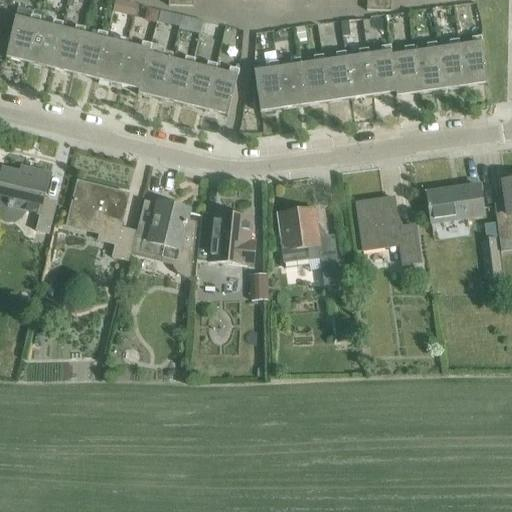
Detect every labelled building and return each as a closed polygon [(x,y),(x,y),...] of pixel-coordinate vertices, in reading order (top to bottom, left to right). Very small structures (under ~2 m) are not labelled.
[(390,0),(366,0),(366,11),(390,11),(390,0)] [(6,59),(29,65),(38,24),(39,25),(40,20),(32,18),(33,13),(18,10),(6,59)] [(160,13),(157,24),(168,26),(171,16),(160,13)] [(203,23),(181,17),(178,30),(200,35),(203,23)] [(38,24),(29,65),(51,70),(60,30),(61,30),(62,25),(54,23),(52,28),(39,25),(38,24)] [(352,26),(342,27),(343,40),(353,39),(352,26)] [(60,30),(51,70),(73,76),(83,36),(82,35),(83,30),(76,28),(75,34),(61,30),(60,30)] [(307,31),(296,33),(298,43),(308,41),(307,31)] [(83,36),(73,76),(95,81),(105,41),(106,36),(98,34),(97,39),(83,36)] [(284,35),(273,36),(274,46),(286,44),(284,35)] [(119,45),(105,41),(95,81),(117,87),(127,47),(128,41),(120,39),(119,45)] [(458,48),(464,89),(488,86),(481,39),(472,40),(473,46),(458,48)] [(464,89),(458,48),(457,42),(450,43),(451,49),(436,51),(442,92),(464,89)] [(127,47),(117,87),(138,92),(139,92),(148,55),(151,46),(142,44),(141,50),(127,47)] [(428,52),(413,54),(419,95),(442,92),(436,51),(435,45),(427,46),(428,52)] [(382,54),(368,56),(367,56),(374,98),(396,95),(391,57),(389,47),(381,49),(382,54)] [(419,95),(413,54),(412,48),(405,50),(405,55),(391,57),(396,95),(397,99),(419,95)] [(360,57),(345,59),(351,101),(374,98),(367,56),(368,56),(367,51),(359,52),(360,57)] [(139,92),(138,92),(137,96),(160,102),(170,61),(171,61),(172,56),(164,54),(163,59),(148,55),(139,92)] [(345,59),(344,54),(336,55),(337,61),(323,62),(329,104),(351,101),(345,59)] [(314,63),(300,65),(300,66),(306,107),(329,104),(323,62),(322,62),(321,57),(314,58),(314,63)] [(184,64),(171,61),(170,61),(160,102),(182,107),(192,66),(194,61),(186,59),(184,64)] [(291,67),(278,69),(277,69),(283,111),(306,107),(300,66),(300,65),(299,60),(291,61),(291,67)] [(277,69),(278,69),(277,63),(269,64),(269,70),(254,73),(260,114),(283,111),(277,69)] [(192,66),(182,107),(204,112),(214,72),(215,72),(216,66),(208,64),(207,70),(192,66)] [(214,72),(204,112),(227,118),(239,72),(230,70),(229,75),(215,72),(214,72)] [(0,170),(0,204),(39,215),(35,232),(48,236),(56,203),(44,200),(50,177),(34,173),(32,179),(18,175),(19,168),(4,164),(2,171),(0,170)] [(511,216),(511,183),(502,185),(505,204),(493,206),(500,253),(511,251),(511,229),(510,217),(511,216)] [(112,259),(127,263),(135,233),(119,229),(127,196),(77,184),(66,228),(99,236),(97,242),(115,247),(112,259)] [(482,217),(478,188),(426,195),(430,224),(482,217)] [(399,247),(402,266),(419,264),(414,227),(396,229),(392,200),(355,205),(363,253),(399,247)] [(135,233),(130,251),(139,253),(163,259),(163,258),(162,258),(164,248),(178,252),(175,262),(176,262),(178,266),(180,269),(183,272),(186,274),(190,276),(191,276),(196,227),(186,225),(189,211),(156,203),(156,205),(143,202),(135,233)] [(309,273),(322,271),(324,286),(344,283),(341,263),(335,264),(332,239),(320,240),(315,211),(277,216),(285,270),(308,266),(309,273)] [(251,220),(223,217),(221,217),(221,218),(201,216),(196,262),(252,268),(254,250),(248,249),(251,220)] [(494,239),(483,241),(488,281),(499,279),(494,239)] [(266,302),(266,278),(249,279),(250,302),(266,302)] [(53,282),(44,294),(54,301),(62,289),(53,282)]
